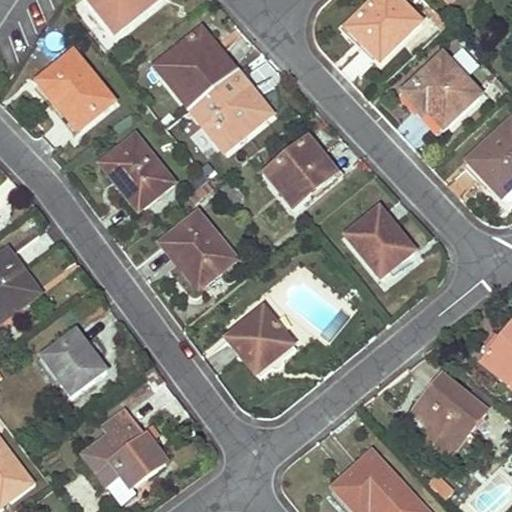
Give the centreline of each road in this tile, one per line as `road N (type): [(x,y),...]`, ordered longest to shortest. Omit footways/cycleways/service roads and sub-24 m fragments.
road 1 (residential): [(254,466),(43,179),(0,136)]
road 2 (residential): [(271,25),(456,229),(505,261)]
road 3 (residential): [(505,261),(254,466)]
